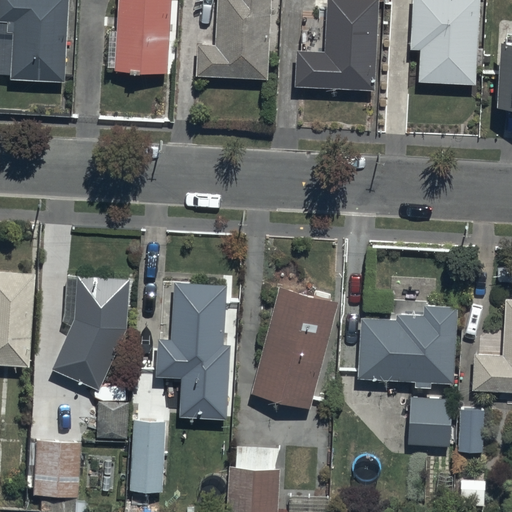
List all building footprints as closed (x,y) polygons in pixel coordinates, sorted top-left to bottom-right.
[(0,81),(67,84),(70,0),(3,0),(0,73),(0,81)] [(174,0),(124,0),(120,73),(170,76),(174,0)] [(272,82),(274,0),(221,0),(219,50),(202,49),(201,79),(272,82)] [(374,82),(377,0),(328,0),(326,40),(297,38),(295,78),(374,82)] [(476,74),(478,0),(415,0),(413,72),(476,74)] [(511,98),(511,25),(500,25),(497,98),(511,98)] [(0,358),(23,360),(28,266),(0,264),(0,358)] [(126,268),(75,266),(73,310),(52,359),(98,379),(124,319),(126,268)] [(336,291),(276,278),(252,383),(312,396),(336,291)] [(223,281),(173,279),(168,404),(218,406),(223,281)] [(511,383),(511,287),(503,287),(501,346),(476,345),(474,381),(511,383)] [(363,294),(359,367),(451,373),(455,299),(363,294)] [(452,392),(410,390),(408,440),(450,442),(452,392)] [(127,397),(97,396),(96,438),(126,438),(127,397)] [(485,406),(460,405),(459,448),(484,448),(485,406)] [(161,487),(164,417),(132,416),(129,485),(161,487)] [(75,436),(33,436),(33,491),(75,491),(75,436)] [(281,444),(236,444),(235,464),(228,464),(227,507),(278,509),(279,464),(273,464),(281,444)] [(488,476),(459,475),(458,502),(488,502),(488,476)] [(287,491),(286,510),(328,511),(329,492),(287,491)]
